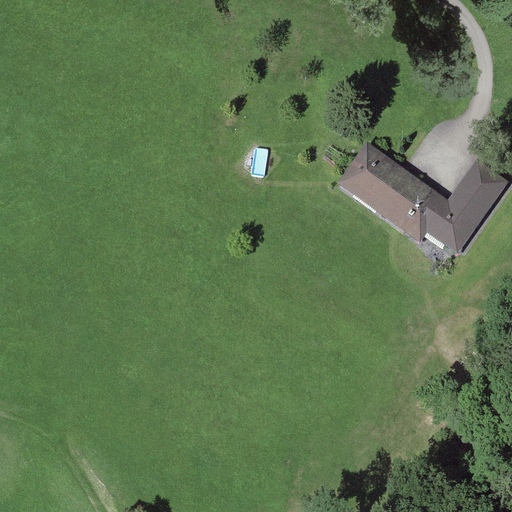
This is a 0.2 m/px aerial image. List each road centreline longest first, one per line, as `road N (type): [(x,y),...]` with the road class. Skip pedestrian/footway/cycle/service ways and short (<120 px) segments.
road 1 (track): [(452,0),(476,30),(486,63),(482,109),(438,174)]
road 2 (track): [(0,419),(48,437),(100,511)]
